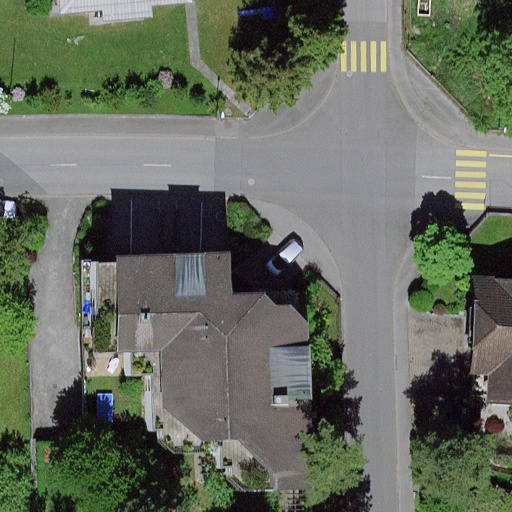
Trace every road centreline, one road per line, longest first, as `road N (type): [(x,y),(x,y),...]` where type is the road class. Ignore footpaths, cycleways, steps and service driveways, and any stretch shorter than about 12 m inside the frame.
road 1 (residential): [(0,167),(363,168)]
road 2 (residential): [(363,168),(375,511)]
road 3 (residential): [(365,0),(363,168)]
road 4 (residential): [(363,168),(511,183)]
